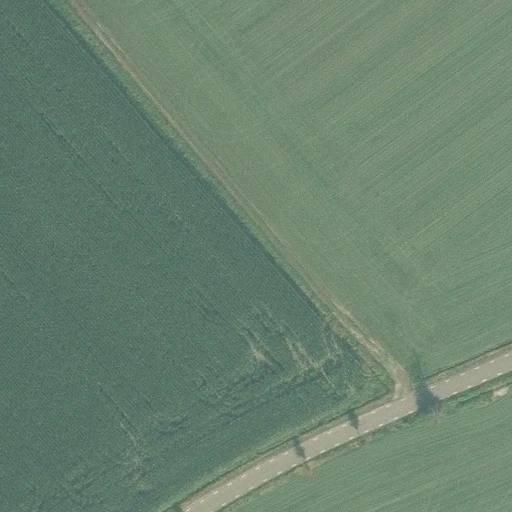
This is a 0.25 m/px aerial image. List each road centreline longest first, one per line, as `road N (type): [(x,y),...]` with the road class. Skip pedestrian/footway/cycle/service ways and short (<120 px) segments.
road 1 (track): [(414,401),(70,0)]
road 2 (unclassified): [(192,511),(314,442),(511,357)]
